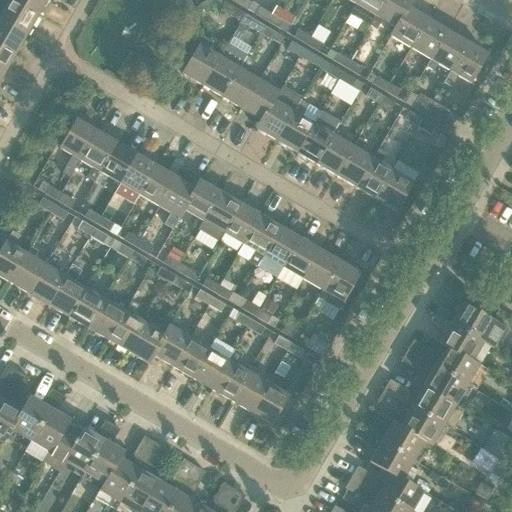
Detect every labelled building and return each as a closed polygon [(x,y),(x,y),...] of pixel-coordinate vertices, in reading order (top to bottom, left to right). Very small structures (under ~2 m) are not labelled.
[(38,17),(48,0),(10,0),(10,1),(38,17)] [(225,0),(247,12),(253,0),(225,0)] [(387,0),(360,0),(357,6),(351,16),(371,28),(377,17),(377,18),(387,0)] [(407,9),(409,9),(414,1),(412,0),(387,0),(377,18),(395,28),(396,29),(407,9)] [(0,21),(27,37),(38,17),(10,1),(3,11),(0,9),(0,21)] [(241,22),(246,14),(226,2),(221,10),(241,22)] [(268,22),(272,14),(260,7),(255,15),(268,22)] [(428,21),(409,9),(407,9),(396,29),(395,28),(390,36),(412,49),(428,21)] [(261,33),(265,26),(246,14),(241,22),(261,33)] [(272,14),(268,22),(280,29),(287,33),(292,26),(285,22),(272,14)] [(0,47),(15,57),(16,56),(27,37),(0,21),(0,47)] [(431,60),(448,32),(428,21),(412,49),(431,60)] [(325,35),(340,42),(345,32),(331,24),(325,35)] [(233,36),(239,39),(245,29),(239,25),(233,36)] [(265,26),(261,33),(273,40),(277,33),(265,26)] [(307,45),(311,37),(298,30),(294,37),(307,45)] [(451,72),(467,44),(448,32),(431,60),(426,68),(434,73),(439,65),(450,71),(451,72)] [(220,58),(219,58),(209,52),(214,43),(204,37),(199,46),(182,75),(202,88),(220,58)] [(311,37),(307,45),(319,53),(320,53),(324,46),(324,45),(311,37)] [(300,56),(304,49),(292,41),(288,49),(300,56)] [(248,56),(237,49),(229,44),(219,58),(220,58),(202,88),(222,99),(247,56),(248,57),(248,56)] [(451,88),(458,76),(471,84),(488,56),(467,44),(451,72),(450,71),(443,84),(451,88)] [(0,74),(4,77),(15,57),(0,47),(0,74)] [(304,49),(300,56),(313,64),(317,56),(304,49)] [(338,55),(334,61),(347,69),(351,61),(339,54),(338,55)] [(255,61),(248,57),(247,56),(222,99),(242,111),(259,81),(247,74),(255,61)] [(351,61),(347,69),(360,76),(364,69),(351,61)] [(331,65),(327,72),(340,80),(344,73),(331,65)] [(357,81),(357,80),(344,73),(340,80),(352,88),(352,89),(359,93),(363,84),(357,81)] [(378,77),(373,84),(386,92),(391,84),(378,77)] [(260,122),(278,93),(259,81),(242,111),(260,122)] [(401,89),(400,90),(391,84),(386,92),(406,104),(412,92),(405,88),(403,88),(402,88),(401,88),(401,89)] [(260,122),(256,130),(276,142),(294,113),(293,113),(301,100),(290,94),(281,88),(278,93),(260,122)] [(379,103),(383,96),(371,89),(367,96),(379,103)] [(425,115),(433,101),(421,94),(413,108),(425,115)] [(392,111),(396,104),(383,96),(379,103),(392,111)] [(313,125),(302,119),(310,106),(301,100),(293,113),(294,113),(276,142),(296,154),(313,125)] [(451,130),(458,118),(459,116),(433,101),(425,115),(451,130)] [(338,109),(333,118),(349,128),(355,120),(338,109)] [(341,124),(330,117),(321,112),(314,125),(313,125),(296,154),(316,166),(333,137),(341,124)] [(418,127),(423,119),(410,112),(406,119),(418,127)] [(431,134),(436,127),(423,119),(418,127),(431,134)] [(80,163),(97,133),(76,121),(59,151),(80,163)] [(116,145),(98,134),(97,133),(80,163),(92,170),(87,179),(95,183),(100,174),(99,174),(116,145)] [(352,148),(333,137),(316,166),(335,177),(352,148)] [(372,160),(361,154),(367,144),(359,139),(353,149),(352,148),(335,177),(355,189),(372,160)] [(136,156),(118,146),(116,145),(99,174),(100,174),(119,185),(136,156)] [(392,172),(381,166),(387,155),(378,150),(372,160),(355,189),(374,201),(392,172)] [(156,168),(138,157),(136,156),(119,185),(120,186),(115,195),(134,206),(139,197),(156,168)] [(175,179),(157,169),(156,168),(139,197),(158,208),(175,179)] [(392,172),(374,201),(395,213),(412,184),(392,172)] [(196,191),(194,190),(177,180),(175,179),(158,208),(171,216),(165,224),(174,229),(179,220),(180,221),(185,212),(184,211),(196,191)] [(204,223),(220,194),(199,182),(194,190),(196,191),(184,211),(185,212),(193,216),(204,223)] [(57,202),(62,193),(50,187),(45,195),(57,202)] [(62,193),(57,202),(71,210),(76,202),(62,193)] [(220,194),(204,223),(198,232),(219,243),(224,234),(240,206),(221,195),(220,194)] [(51,213),(55,205),(44,199),(39,206),(51,213)] [(63,237),(70,224),(75,217),(55,205),(51,213),(63,220),(56,233),(63,237)] [(260,217),(241,206),(240,206),(224,234),(224,235),(243,246),(260,217)] [(97,224),(101,216),(90,210),(85,217),(97,224)] [(185,212),(180,221),(188,226),(193,216),(185,212)] [(101,216),(97,224),(111,233),(115,225),(101,216)] [(90,236),(94,228),(75,217),(70,224),(90,236)] [(280,229),(260,218),(260,217),(243,246),(255,252),(249,262),(258,267),(264,257),(280,229)] [(94,228),(90,236),(103,244),(108,236),(94,228)] [(299,240),(280,229),(264,257),(283,269),(299,240)] [(26,255),(14,248),(20,236),(12,231),(6,243),(0,252),(0,278),(9,284),(26,255)] [(136,247),(140,239),(129,233),(125,240),(136,247)] [(140,239),(136,247),(151,255),(155,248),(140,239)] [(320,252),(300,241),(299,240),(283,269),(303,280),(320,252)] [(118,252),(129,259),(133,251),(122,245),(118,252)] [(46,266),(45,266),(35,260),(39,252),(31,247),(27,255),(26,255),(9,284),(29,295),(46,266)] [(142,267),(147,259),(133,251),(129,259),(142,267)] [(339,263),(320,252),(303,280),(323,292),(339,263)] [(65,278),(65,277),(55,272),(62,259),(52,253),(45,266),(46,266),(29,295),(49,307),(65,278)] [(176,270),(181,262),(169,255),(164,263),(176,270)] [(201,274),(181,262),(176,270),(196,282),(201,274)] [(339,311),(343,304),(352,289),(360,275),(339,263),(323,292),(318,299),(339,311)] [(85,289),(75,284),(83,271),(72,264),(65,277),(65,278),(49,307),(68,318),(85,289)] [(169,282),(174,274),(161,267),(157,275),(169,282)] [(174,274),(169,282),(183,290),(187,282),(174,274)] [(360,275),(352,289),(360,294),(368,280),(360,275)] [(216,293),(220,286),(207,278),(202,286),(216,293)] [(220,286),(216,293),(229,301),(233,294),(238,287),(224,280),(221,286),(220,286)] [(105,301),(86,290),(85,289),(68,318),(88,330),(105,301)] [(209,305),(213,298),(201,290),(196,298),(209,305)] [(253,303),(260,308),(267,297),(259,292),(253,303)] [(213,298),(209,305),(222,313),(226,305),(213,298)] [(269,300),(263,308),(274,314),(279,306),(269,300)] [(124,312),(106,301),(105,301),(88,330),(108,341),(124,312)] [(145,324),(134,317),(140,306),(131,301),(125,312),(124,312),(108,341),(128,353),(145,324)] [(255,317),(260,309),(247,301),(243,309),(255,317)] [(510,331),(495,323),(463,304),(452,324),(451,325),(483,343),(482,344),(498,353),(510,331)] [(446,322),(446,321),(449,316),(448,312),(439,307),(434,315),(446,322)] [(260,309),(255,317),(268,324),(273,316),(260,309)] [(248,328),(253,321),(240,313),(236,321),(248,328)] [(452,324),(446,321),(446,322),(434,315),(430,323),(438,327),(439,327),(446,334),(439,345),(446,349),(447,349),(471,363),(472,362),(482,344),(483,343),(451,325),(452,324)] [(253,321),(248,328),(261,336),(266,328),(253,321)] [(165,336),(164,335),(145,324),(128,353),(149,365),(154,357),(153,356),(165,336)] [(295,339),(299,332),(286,324),(282,332),(295,339)] [(190,339),(189,339),(168,327),(164,335),(165,336),(153,356),(154,357),(173,368),(190,339)] [(295,339),(307,347),(311,339),(299,332),(295,339)] [(288,351),(292,344),(280,336),(275,344),(288,351)] [(209,351),(209,350),(190,339),(173,368),(192,379),(209,351)] [(236,351),(235,350),(216,339),(209,351),(192,379),(212,391),(236,351)] [(430,365),(434,358),(433,351),(414,341),(408,352),(430,365)] [(301,359),(306,352),(292,344),(288,351),(301,359)] [(480,366),(472,362),(471,363),(447,349),(446,349),(435,368),(468,387),(480,366)] [(248,373),(237,367),(244,355),(236,351),(212,391),(232,402),(248,373)] [(427,371),(430,365),(408,352),(401,363),(419,373),(427,371)] [(0,392),(5,396),(19,373),(7,366),(0,378),(0,392)] [(456,407),(468,387),(435,368),(423,388),(456,407)] [(19,397),(30,379),(19,373),(5,396),(11,399),(19,397)] [(251,414),(268,385),(248,373),(232,402),(251,414)] [(416,401),(409,398),(408,390),(390,380),(384,391),(412,408),(444,427),(456,407),(423,388),(416,401)] [(288,397),(268,385),(251,414),(272,426),(288,397)] [(54,405),(60,394),(52,390),(48,398),(49,402),(54,405)] [(444,427),(412,408),(384,391),(377,402),(396,412),(406,418),(401,426),(400,427),(426,442),(425,443),(432,447),(444,427)] [(62,406),(67,399),(60,394),(54,405),(58,407),(62,406)] [(30,444),(50,411),(29,399),(22,412),(11,432),(11,433),(30,444)] [(22,412),(2,401),(0,404),(0,442),(4,445),(11,433),(11,432),(22,412)] [(71,423),(69,422),(50,411),(30,444),(49,455),(50,456),(68,425),(69,426),(71,423)] [(107,437),(114,426),(106,422),(101,430),(102,434),(107,437)] [(400,427),(401,426),(394,422),(382,443),(414,462),(425,443),(426,442),(400,427)] [(83,434),(81,433),(69,426),(68,425),(50,456),(49,455),(44,464),(60,474),(66,465),(65,464),(83,434)] [(116,438),(121,430),(114,426),(107,437),(112,439),(116,438)] [(377,440),(379,435),(378,431),(369,426),(365,433),(377,440)] [(104,442),(85,431),(83,430),(81,433),(83,434),(65,464),(66,465),(84,476),(104,442)] [(373,445),(377,440),(365,433),(360,441),(368,446),(373,445)] [(143,467),(156,444),(145,438),(135,455),(137,463),(143,467)] [(120,460),(121,460),(124,454),(104,442),(84,476),(103,487),(104,487),(120,460)] [(402,482),(403,481),(414,462),(382,443),(370,464),(390,476),(391,475),(402,482)] [(157,468),(168,450),(156,444),(143,467),(149,470),(157,468)] [(509,463),(499,457),(491,472),(500,478),(509,463)] [(140,472),(121,460),(120,460),(104,487),(103,487),(99,493),(120,505),(140,472)] [(181,489),(195,466),(183,460),(173,477),(175,485),(181,489)] [(195,490),(206,473),(195,466),(181,489),(187,492),(195,490)] [(374,492),(378,485),(376,477),(358,467),(352,478),(374,492)] [(15,470),(11,476),(18,480),(21,474),(15,470)] [(131,511),(142,511),(160,483),(140,472),(120,505),(131,511)] [(431,472),(428,478),(437,483),(440,477),(431,472)] [(412,511),(423,493),(403,481),(402,482),(391,475),(390,476),(379,494),(408,511),(412,511)] [(160,483),(142,511),(167,511),(178,494),(181,489),(175,485),(173,477),(167,487),(160,483)] [(371,498),(374,492),(352,478),(345,490),(364,500),(371,498)] [(483,482),(476,494),(487,500),(494,488),(483,482)] [(222,511),(235,489),(223,483),(213,500),(215,508),(222,511)] [(178,494),(167,511),(194,511),(198,506),(189,501),(195,490),(187,492),(181,489),(178,494)] [(235,511),(246,495),(235,489),(222,511),(221,511),(235,511)] [(408,511),(379,494),(368,511),(408,511)] [(480,511),(485,504),(474,497),(466,511),(468,511),(480,511)]
